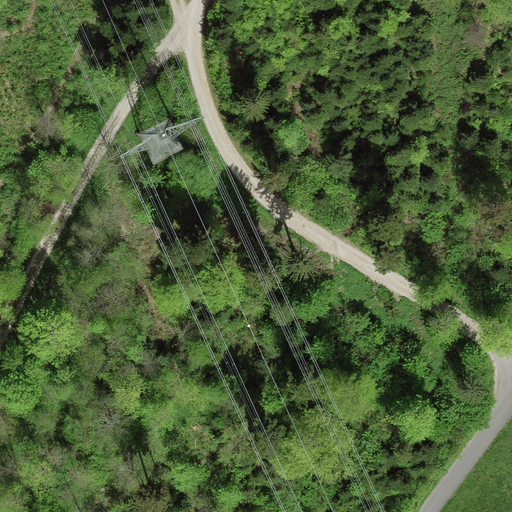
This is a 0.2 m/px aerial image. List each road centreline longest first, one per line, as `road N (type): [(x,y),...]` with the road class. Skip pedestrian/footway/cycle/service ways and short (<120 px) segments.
road 1 (track): [(172,0),(207,118),(243,177),(295,233),(511,349)]
road 2 (track): [(0,329),(93,156),(197,0)]
road 3 (residential): [(424,511),(511,392)]
